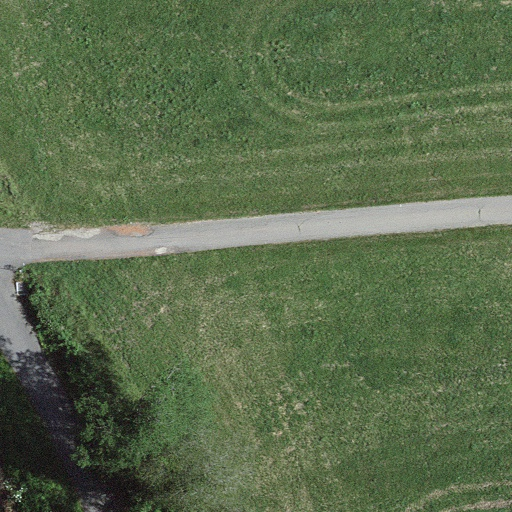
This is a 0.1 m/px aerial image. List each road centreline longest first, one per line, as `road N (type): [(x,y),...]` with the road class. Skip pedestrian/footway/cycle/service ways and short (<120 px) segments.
road 1 (residential): [(511,211),(16,247),(0,255)]
road 2 (track): [(0,320),(49,386),(107,511)]
